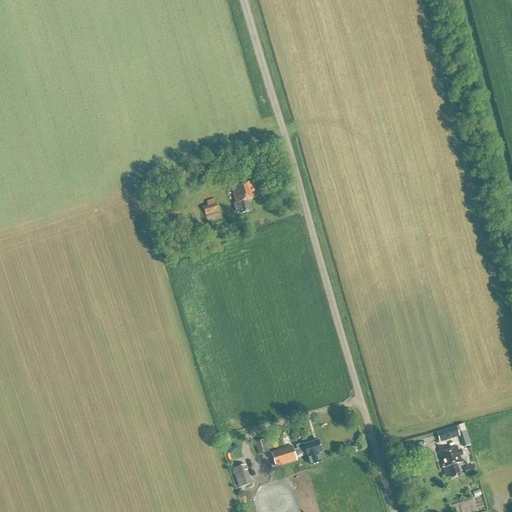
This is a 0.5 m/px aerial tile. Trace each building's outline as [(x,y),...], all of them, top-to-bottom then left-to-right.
[(251,171),(260,169),(258,159),(249,162),(251,171)] [(245,200),(257,196),(251,177),(230,184),(235,202),(233,203),(235,212),(240,210),(241,213),(249,210),(245,200)] [(181,199),(191,196),(188,185),(177,188),(181,199)] [(205,216),(207,223),(219,219),(217,212),(218,212),(214,200),(207,202),(207,206),(203,207),(199,208),(200,213),(204,212),(205,216)] [(440,443),(459,437),(456,427),(437,433),(440,443)] [(462,431),(465,445),(471,444),(468,429),(462,431)] [(258,454),(268,452),(265,440),(254,443),(258,454)] [(303,445),(296,447),(298,455),(299,455),(306,453),(307,458),(308,457),(311,466),(320,463),(317,454),(322,453),(318,441),(303,445)] [(292,447),(271,454),(276,467),(296,461),(294,456),(293,451),(292,447)] [(462,463),(457,447),(438,452),(443,465),(444,465),(445,468),(442,468),(445,477),(450,476),(451,478),(460,475),(456,465),(462,463)] [(239,489),(252,485),(245,465),(232,469),(239,489)]
